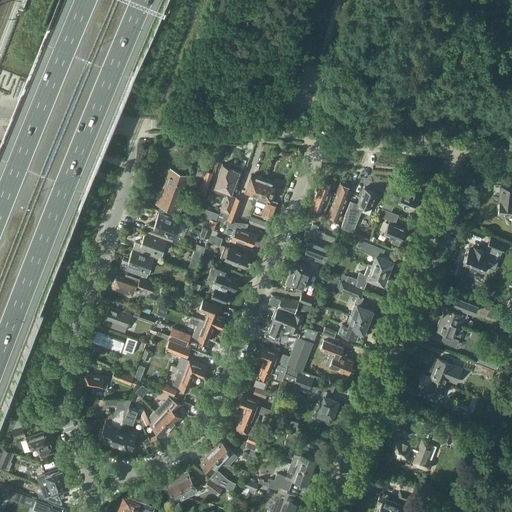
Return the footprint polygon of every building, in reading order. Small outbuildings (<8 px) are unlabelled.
[(223,164),(215,186),(216,187),(215,190),(227,194),(221,209),(222,209),(218,219),(227,220),(227,219),(236,197),(230,195),(231,192),(239,171),(232,169),(233,168),(223,164)] [(162,185),(184,194),(185,191),(183,190),(189,174),(171,167),(164,186),(162,185)] [(199,185),(196,193),(205,197),(209,186),(208,186),(213,173),(206,170),(201,185),(199,185)] [(256,178),(251,176),(246,191),(259,195),(264,179),(256,176),(256,178)] [(259,195),(257,200),(266,204),(262,215),(264,216),(271,219),(278,202),(271,199),(276,185),(271,183),(272,182),(264,179),(259,195)] [(321,182),(311,206),(322,210),(331,186),(321,182)] [(350,187),(341,183),(334,199),(344,203),(350,187)] [(184,194),(162,185),(156,203),(178,211),(184,194)] [(346,215),(341,227),(347,229),(355,209),(361,211),(369,214),(372,208),(370,208),(376,192),(365,187),(361,196),(357,205),(350,202),(345,215),(346,215)] [(498,213),(506,213),(505,216),(511,216),(511,187),(501,187),(499,202),(498,213)] [(403,191),(398,203),(413,208),(419,194),(412,191),(410,194),(403,191)] [(227,220),(225,225),(235,228),(240,230),(241,228),(245,230),(248,221),(235,219),(242,200),(236,197),(227,219),(227,220)] [(328,215),(338,219),(344,203),(334,199),(328,215)] [(383,208),(380,216),(390,219),(389,221),(384,233),(393,237),(391,242),(398,245),(400,239),(400,240),(405,229),(397,225),(395,224),(399,214),(391,212),(383,208)] [(148,223),(146,230),(167,238),(179,243),(186,226),(179,223),(180,221),(159,212),(154,225),(148,223)] [(199,219),(197,224),(207,227),(208,223),(199,219)] [(203,226),(199,234),(208,238),(211,229),(203,226)] [(304,235),(314,239),(318,228),(312,226),(309,232),(306,230),(304,235)] [(235,228),(232,235),(238,237),(237,239),(252,244),(253,242),(255,241),(256,238),(255,237),(256,234),(245,230),(241,228),(240,230),(235,228)] [(154,256),(159,258),(167,238),(146,230),(141,242),(136,240),(133,248),(154,256)] [(314,240),(333,248),(336,238),(318,231),(314,240)] [(210,233),(208,240),(219,245),(222,238),(210,233)] [(483,270),(484,266),(496,270),(500,260),(493,258),(496,249),(503,252),(506,245),(490,238),(485,252),(475,248),(474,251),(469,249),(466,256),(465,256),(463,261),(464,262),(464,263),(483,270)] [(306,243),(304,247),(306,248),(304,251),(316,255),(314,260),(326,265),(332,249),(309,240),(307,244),(306,243)] [(363,240),(360,249),(376,256),(375,259),(372,266),(389,273),(392,266),(390,265),(392,261),(388,260),(389,258),(382,255),(385,249),(363,240)] [(225,246),(221,256),(244,266),(248,255),(225,246)] [(123,258),(120,265),(120,266),(146,276),(154,256),(133,248),(128,261),(123,258)] [(195,249),(188,267),(195,270),(202,252),(195,249)] [(202,258),(200,263),(212,268),(208,277),(214,280),(211,287),(215,289),(212,295),(212,296),(210,300),(221,304),(223,300),(226,301),(229,294),(225,292),(227,287),(235,290),(236,287),(237,288),(239,282),(238,282),(239,280),(223,273),(225,267),(214,262),(214,263),(202,258)] [(294,260),(293,264),(290,272),(310,280),(312,274),(308,273),(311,266),(294,260)] [(357,279),(348,276),(346,281),(364,288),(367,279),(371,280),(371,281),(378,284),(379,282),(383,284),(384,280),(386,280),(389,273),(372,266),(368,265),(364,274),(359,272),(357,279)] [(310,280),(290,272),(285,284),(301,290),(304,283),(308,285),(310,280)] [(116,276),(113,286),(132,293),(135,286),(152,292),(156,282),(140,277),(140,278),(126,273),(124,278),(116,276)] [(330,275),(326,286),(336,290),(341,279),(330,275)] [(339,287),(338,288),(352,294),(358,296),(350,315),(368,322),(372,310),(366,308),(367,302),(361,302),(363,297),(360,296),(363,289),(341,280),(339,287)] [(314,297),(302,293),(299,301),(311,305),(314,297)] [(458,294),(454,304),(468,310),(468,311),(469,311),(475,314),(480,303),(458,294)] [(204,299),(200,309),(208,312),(205,321),(214,325),(221,328),(222,326),(224,325),(225,322),(224,321),(225,318),(216,315),(220,305),(204,299)] [(272,321),(267,333),(299,336),(300,332),(298,331),(304,316),(307,306),(303,305),(299,314),(295,313),(299,301),(281,299),(277,308),(276,307),(271,320),(272,321)] [(446,306),(443,316),(450,319),(450,320),(459,323),(464,325),(469,311),(468,311),(468,310),(454,304),(453,308),(446,306)] [(105,319),(106,319),(104,324),(125,331),(131,313),(110,305),(105,319)] [(135,309),(133,316),(152,323),(155,316),(135,309)] [(341,322),(337,332),(357,340),(358,337),(360,332),(363,333),(368,322),(350,315),(347,321),(346,324),(341,322)] [(191,316),(189,322),(197,325),(193,335),(201,338),(201,340),(204,341),(206,340),(208,341),(214,325),(205,321),(191,316)] [(445,332),(444,335),(441,341),(456,346),(464,325),(459,323),(450,320),(450,319),(443,316),(441,321),(439,320),(438,324),(440,324),(438,329),(445,332)] [(303,325),(300,332),(299,336),(313,341),(317,331),(303,325)] [(325,326),(323,333),(334,337),(336,331),(325,326)] [(168,339),(187,346),(191,334),(172,327),(168,339)] [(93,340),(90,347),(104,352),(106,345),(120,351),(124,341),(96,331),(93,340)] [(137,340),(128,336),(122,351),(126,353),(127,350),(133,352),(137,340)] [(262,347),(258,356),(264,359),(288,367),(288,365),(302,370),(303,367),(313,341),(299,336),(291,356),(282,353),(280,356),(277,355),(278,353),(262,347)] [(355,360),(341,355),(344,346),(324,339),(320,349),(330,353),(326,364),(350,374),(355,360)] [(168,349),(167,351),(181,356),(184,358),(186,358),(187,357),(190,348),(171,341),(168,349)] [(146,349),(143,357),(149,359),(149,360),(152,352),(151,351),(147,350),(146,349)] [(481,352),(477,362),(497,369),(500,359),(481,352)] [(181,356),(177,366),(180,367),(195,373),(202,376),(203,374),(205,373),(206,370),(205,369),(206,367),(186,358),(184,358),(181,356)] [(438,380),(447,383),(448,380),(457,384),(463,368),(438,358),(432,373),(440,376),(438,380)] [(271,371),(277,373),(276,377),(283,380),(284,377),(285,373),(287,367),(264,359),(258,375),(268,379),(271,371)] [(492,376),(495,370),(477,363),(474,370),(492,376)] [(172,365),(170,369),(170,370),(177,372),(173,383),(174,384),(182,387),(182,388),(185,390),(187,389),(189,390),(195,373),(180,367),(177,366),(172,364),(172,365)] [(285,373),(284,377),(295,381),(294,382),(309,388),(314,375),(302,370),(288,365),(288,367),(285,373)] [(116,368),(113,377),(131,384),(134,375),(116,368)] [(87,373),(85,384),(102,387),(108,387),(109,376),(105,376),(87,373)] [(431,377),(423,373),(417,388),(441,398),(447,383),(438,380),(440,376),(432,373),(431,377)] [(164,385),(162,391),(173,396),(176,389),(164,385)] [(146,391),(141,387),(137,392),(141,396),(146,391)] [(253,393),(265,398),(268,392),(256,387),(253,393)] [(316,387),(314,393),(317,394),(317,396),(323,398),(319,411),(316,416),(327,420),(329,415),(332,416),(337,401),(328,397),(330,392),(316,387)] [(245,407),(260,412),(269,416),(271,410),(265,407),(264,408),(262,407),(264,403),(259,401),(242,394),(238,404),(245,407)] [(155,410),(159,414),(172,426),(181,417),(175,411),(182,404),(173,400),(169,396),(155,410)] [(120,399),(94,399),(94,405),(115,405),(117,406),(111,423),(105,421),(100,435),(105,437),(103,442),(115,446),(120,430),(124,418),(129,406),(132,399),(120,399)] [(465,417),(468,409),(450,403),(448,409),(465,417)] [(138,409),(129,406),(124,418),(133,422),(138,409)] [(138,410),(144,425),(150,423),(143,407),(138,410)] [(260,412),(245,407),(237,429),(246,432),(251,420),(256,422),(260,412)] [(155,410),(150,416),(152,422),(151,423),(163,435),(172,426),(159,414),(155,410)] [(12,419),(7,431),(12,430),(14,436),(25,432),(23,426),(19,417),(12,419)] [(453,432),(438,426),(433,438),(446,443),(450,434),(452,435),(453,432)] [(120,430),(115,446),(125,450),(127,445),(132,447),(137,432),(129,429),(128,433),(120,430)] [(45,432),(29,437),(33,449),(33,450),(38,448),(41,456),(52,453),(51,451),(52,451),(51,448),(50,448),(50,447),(49,447),(48,443),(49,443),(48,440),(49,440),(47,434),(46,435),(45,432)] [(151,444),(146,432),(140,435),(146,446),(151,444)] [(249,433),(246,441),(248,442),(258,445),(261,438),(249,433)] [(284,444),(294,448),(298,437),(288,434),(284,444)] [(412,462),(417,464),(416,467),(426,470),(431,468),(432,464),(431,461),(427,459),(431,448),(433,442),(432,442),(422,438),(420,443),(406,438),(404,441),(397,439),(392,454),(405,460),(406,457),(407,457),(407,456),(414,459),(412,462)] [(221,441),(213,449),(224,460),(229,465),(237,456),(221,441)] [(244,452),(242,457),(252,461),(258,445),(248,442),(246,447),(251,449),(249,454),(244,452)] [(14,452),(3,447),(0,454),(0,465),(9,469),(13,461),(11,460),(14,452)] [(213,449),(204,458),(206,459),(201,463),(213,475),(210,478),(212,480),(232,490),(236,483),(228,479),(217,470),(216,468),(224,460),(213,449)] [(298,464),(297,466),(311,471),(315,458),(303,454),(304,451),(296,449),(291,462),(298,464)] [(269,481),(269,486),(287,493),(292,481),(298,483),(299,481),(306,483),(311,471),(297,466),(298,464),(291,462),(288,470),(286,476),(277,473),(274,480),(270,478),(269,478),(269,481)] [(61,468),(37,476),(40,484),(48,484),(55,482),(56,483),(60,481),(59,479),(64,477),(63,474),(64,474),(63,469),(61,470),(61,468)] [(188,473),(178,478),(185,492),(189,490),(192,495),(198,492),(196,487),(188,473)] [(45,497),(46,497),(47,499),(61,503),(62,502),(58,492),(68,488),(68,487),(69,487),(67,483),(66,483),(64,477),(59,479),(60,481),(56,483),(55,482),(48,484),(40,484),(45,497)] [(168,484),(164,486),(168,494),(171,492),(174,498),(182,494),(184,499),(188,497),(185,492),(178,478),(167,484),(168,484)] [(246,478),(240,493),(246,496),(248,492),(255,494),(256,491),(259,483),(246,478)] [(218,496),(223,489),(209,479),(204,486),(218,496)] [(400,489),(396,501),(402,503),(403,499),(408,501),(411,493),(400,489)] [(381,504),(377,511),(397,511),(398,509),(399,510),(402,503),(396,501),(380,495),(378,503),(381,504)] [(36,499),(33,508),(39,511),(38,511),(56,511),(57,510),(51,508),(51,505),(36,499)] [(274,511),(295,511),(296,511),(292,510),(294,506),(276,499),(274,504),(277,505),(274,511)] [(121,511),(154,511),(155,510),(128,500),(125,506),(124,506),(121,511)]
